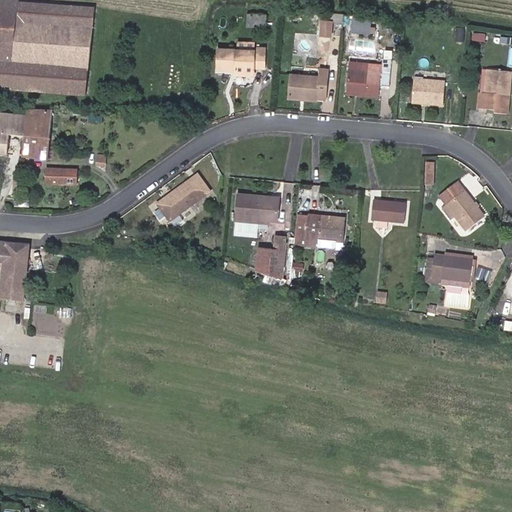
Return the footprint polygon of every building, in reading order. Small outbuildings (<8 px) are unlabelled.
[(0,0),(0,87),(85,95),(93,8),(18,1),(18,0),(0,0)] [(266,15),(248,14),(247,26),(266,27),(266,15)] [(372,15),(353,15),(352,34),(371,34),(372,15)] [(334,21),(322,20),(321,36),(333,37),(334,21)] [(462,47),(464,34),(456,33),(455,46),(462,47)] [(255,49),(218,48),(218,68),(236,69),(236,73),(253,74),(254,67),(264,67),(265,47),(255,46),(255,49)] [(383,64),(351,61),(348,90),(379,93),(380,83),(388,84),(390,59),(383,58),(383,64)] [(319,75),(291,73),(290,95),(325,99),(329,68),(320,67),(319,75)] [(511,72),(483,69),(479,108),(495,110),(495,113),(508,114),(511,72)] [(422,98),(422,102),(444,104),(446,81),(415,79),(414,97),(422,98)] [(23,155),(27,110),(26,116),(20,115),(18,135),(25,135),(23,155)] [(27,110),(23,155),(47,158),(51,112),(27,110)] [(101,119),(102,112),(89,110),(88,117),(101,119)] [(9,134),(18,135),(20,115),(0,113),(0,152),(7,154),(9,134)] [(436,187),(436,162),(427,162),(425,187),(436,187)] [(78,169),(46,169),(46,183),(78,184),(78,169)] [(197,175),(158,203),(170,220),(209,191),(197,175)] [(466,229),(483,215),(457,182),(440,196),(447,205),(455,215),(466,229)] [(279,197),(239,193),(235,233),(257,235),(259,221),(269,222),(269,219),(277,220),(279,197)] [(30,195),(16,194),(15,206),(30,207),(30,195)] [(406,204),(374,201),(372,219),(378,219),(389,220),(404,222),(406,204)] [(451,218),(455,215),(447,205),(443,207),(451,218)] [(319,238),(342,240),(343,217),(298,214),(296,242),(318,244),(319,238)] [(389,220),(378,219),(377,227),(388,228),(389,220)] [(274,252),(273,259),(283,260),(286,235),(276,234),(274,252)] [(29,245),(0,242),(0,262),(3,262),(0,290),(0,298),(23,300),(29,245)] [(258,258),(273,259),(274,252),(259,251),(258,258)] [(473,259),(434,254),(427,253),(424,284),(431,285),(432,276),(470,281),(473,259)] [(470,281),(432,276),(431,285),(469,290),(470,281)] [(378,291),(376,303),(386,305),(388,293),(378,291)] [(429,305),(428,312),(435,314),(437,306),(429,305)]
